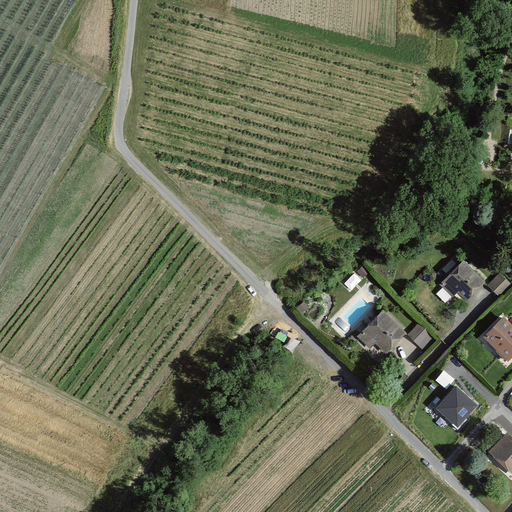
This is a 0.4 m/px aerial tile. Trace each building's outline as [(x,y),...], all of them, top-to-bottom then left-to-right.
[(463,263),(447,280),(468,301),(484,284),(463,263)] [(362,266),(344,283),(350,290),(368,273),(362,266)] [(501,275),(489,286),(500,297),(511,286),(501,275)] [(376,344),(386,354),(407,333),(383,310),(357,337),(370,349),(376,344)] [(263,319),(257,326),(262,330),(268,323),(263,319)] [(511,327),(503,319),(485,338),(509,362),(511,358),(511,327)] [(419,324),(407,336),(423,351),(434,340),(419,324)] [(443,370),(436,380),(446,388),(454,378),(443,370)] [(457,387),(436,410),(458,430),(479,407),(457,387)] [(511,439),(508,436),(490,455),(511,475),(511,439)]
